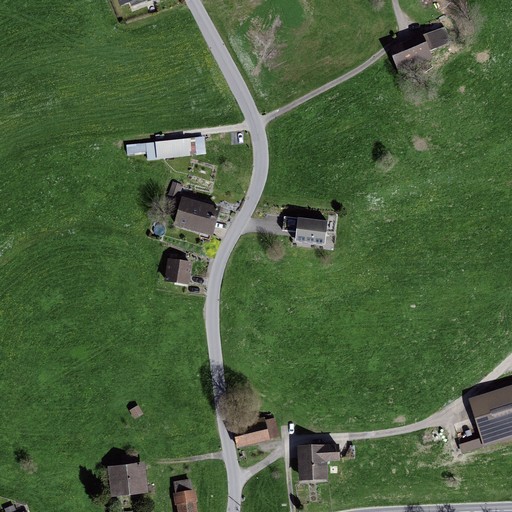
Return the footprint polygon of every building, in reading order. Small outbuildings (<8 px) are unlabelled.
[(114,0),(118,10),(152,0),(114,0)] [(450,29),(431,36),(437,51),(456,44),(450,29)] [(431,37),(400,46),(406,68),(438,59),(431,37)] [(190,138),(127,142),(128,153),(148,151),(148,157),(191,154),(190,138)] [(224,211),(187,201),(180,225),(217,235),(224,211)] [(285,231),(293,233),(297,219),(289,217),(285,231)] [(334,224),(304,221),(302,240),(332,244),(334,224)] [(196,263),(173,260),(171,282),(194,285),(196,263)] [(511,386),(473,398),(485,441),(511,433),(511,386)] [(276,418),(240,425),(244,446),(280,439),(276,418)] [(344,447),(304,448),(305,482),(332,482),(332,462),(345,462),(344,447)] [(150,465),(111,468),(113,496),(152,494),(150,465)] [(203,511),(201,491),(179,494),(181,511),(203,511)]
